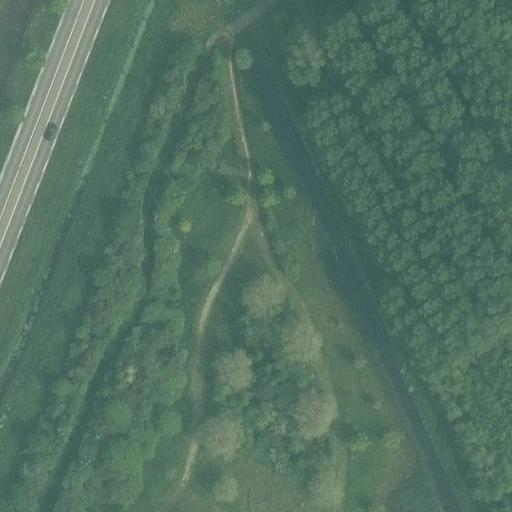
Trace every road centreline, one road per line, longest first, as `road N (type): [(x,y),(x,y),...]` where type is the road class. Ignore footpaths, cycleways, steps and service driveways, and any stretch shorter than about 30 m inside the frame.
road 1 (secondary): [(0,262),(100,0)]
road 2 (secondary): [(76,0),(0,199)]
